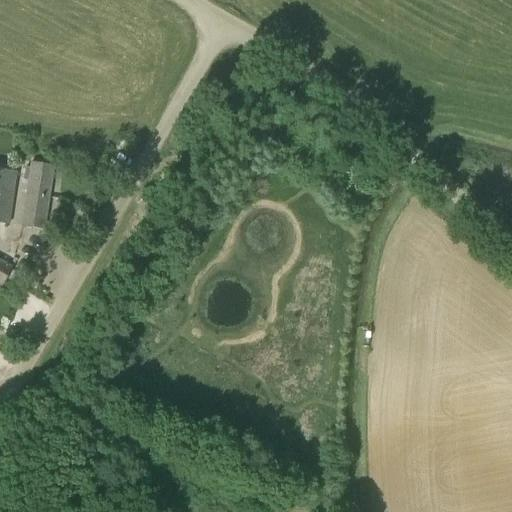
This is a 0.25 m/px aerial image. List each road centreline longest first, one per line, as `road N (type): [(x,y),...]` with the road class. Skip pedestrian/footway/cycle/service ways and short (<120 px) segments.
road 1 (unclassified): [(0,404),(224,20)]
road 2 (unclassified): [(511,247),(300,69),(224,20)]
